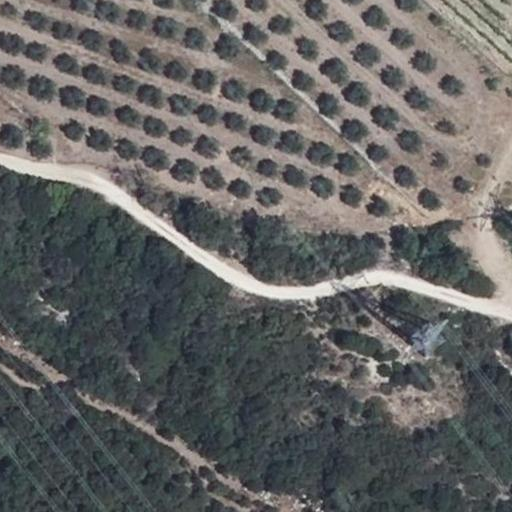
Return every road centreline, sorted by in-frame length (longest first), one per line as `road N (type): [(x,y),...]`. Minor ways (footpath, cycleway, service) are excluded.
road 1 (track): [(511,318),(368,278),(278,295),(242,289),(78,181),(0,163)]
road 2 (track): [(510,317),(478,240),(511,153)]
